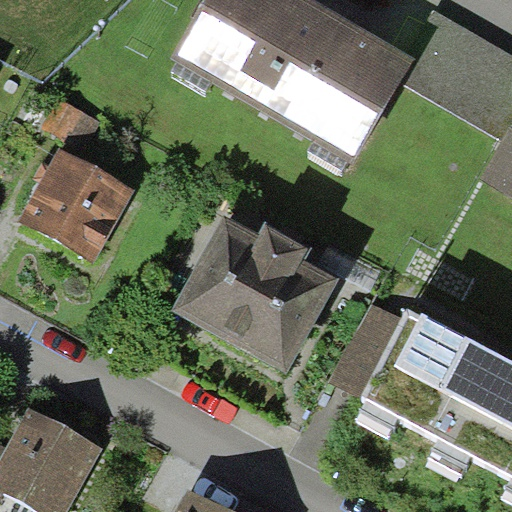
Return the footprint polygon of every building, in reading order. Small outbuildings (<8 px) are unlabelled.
[(357,166),(401,88),(412,66),(293,0),(212,0),(176,65),(357,166)] [(511,59),(437,19),(412,66),(401,88),(505,144),(511,131),(511,59)] [(83,162),(101,130),(47,101),(31,131),(60,147),(16,229),(92,269),(135,190),(83,162)] [(511,206),(511,131),(505,144),(479,187),(511,206)] [(285,378),(337,277),(226,220),(174,321),(285,378)] [(511,373),(408,317),(353,412),(511,493),(511,373)] [(0,496),(29,511),(54,511),(89,448),(17,409),(0,440),(0,496)] [(205,511),(175,495),(165,511),(205,511)]
